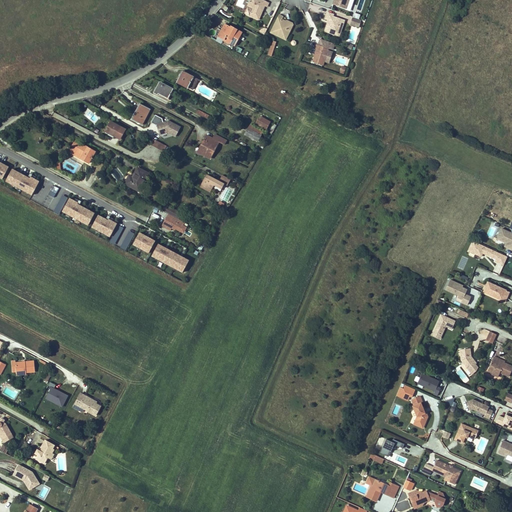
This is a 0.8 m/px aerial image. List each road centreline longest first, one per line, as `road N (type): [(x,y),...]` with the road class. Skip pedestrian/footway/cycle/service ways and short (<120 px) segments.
road 1 (unclassified): [(0,126),(19,110),(126,79),(190,33),(217,0)]
road 2 (unknown): [(46,101),(72,128),(135,158),(155,154)]
